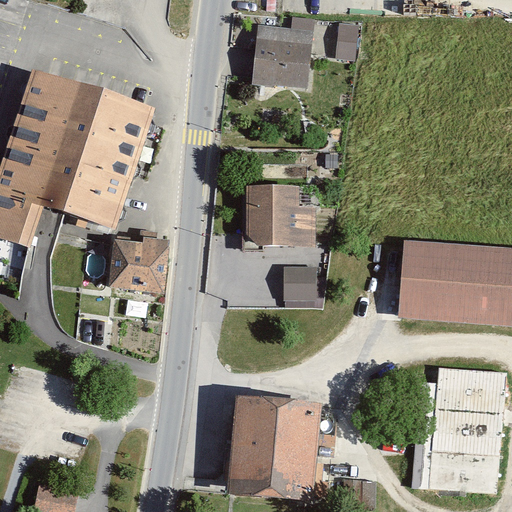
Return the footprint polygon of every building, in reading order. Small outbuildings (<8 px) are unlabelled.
[(341,21),(339,58),(359,59),(361,23),(341,21)] [(310,39),(253,33),(247,92),(303,98),(310,39)] [(105,232),(139,112),(22,74),(0,144),(0,243),(18,248),(28,212),(105,232)] [(296,185),(242,184),(241,247),(313,248),(313,207),(295,207),(296,185)] [(157,297),(161,241),(134,239),(134,245),(103,243),(99,293),(157,297)] [(511,248),(395,241),(389,321),(511,328),(511,248)] [(316,268),(284,268),(284,301),(316,301),(316,268)] [(510,376),(429,370),(428,386),(411,385),(403,495),(501,502),(510,376)] [(311,405),(222,397),(213,499),(303,506),(311,405)] [(68,511),(73,495),(32,486),(26,511),(68,511)]
